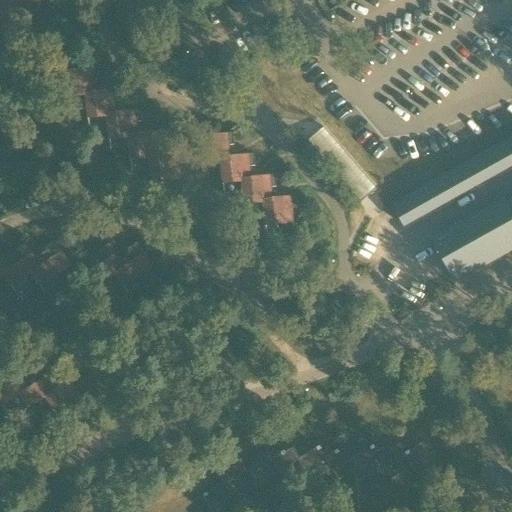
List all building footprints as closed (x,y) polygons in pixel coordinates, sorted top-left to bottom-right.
[(0,0),(0,19),(15,23),(20,0),(0,0)] [(63,73),(66,99),(84,97),(84,95),(93,94),(93,93),(92,81),(98,81),(97,69),(63,73)] [(93,94),(84,95),(84,97),(87,120),(106,118),(105,116),(114,115),(114,113),(113,102),(119,102),(118,90),(93,93),(93,94)] [(114,115),(105,116),(106,118),(108,141),(127,139),(127,137),(136,136),(136,134),(135,123),(141,123),(139,111),(114,113),(114,115)] [(324,129),(309,142),(362,204),(377,190),(324,129)] [(136,136),(127,137),(127,139),(129,162),(148,160),(148,158),(157,157),(157,155),(156,144),(162,143),(160,131),(136,134),(136,136)] [(232,134),(198,138),(200,164),(219,162),(219,160),(228,159),(228,158),(227,147),(233,146),(232,134)] [(178,180),(177,165),(183,164),(182,152),(157,155),(157,157),(148,158),(148,160),(151,183),(178,180)] [(228,159),(219,160),(219,162),(222,184),(240,182),(240,181),(249,180),(249,179),(248,168),(254,167),(253,155),(228,158),(228,159)] [(243,205),(261,203),(261,202),(271,201),(269,188),(275,188),(274,176),(249,179),(249,180),(240,181),(240,182),(243,205)] [(385,202),(378,205),(386,228),(421,215),(463,200),(454,177),(385,202)] [(271,201),(261,202),(261,203),(264,226),(266,226),(292,224),(291,210),(297,209),(296,197),(271,200),(271,201)] [(509,210),(430,240),(447,284),(511,260),(511,214),(511,215),(509,210)] [(40,267),(30,274),(31,274),(39,287),(71,266),(54,242),(43,249),(45,252),(35,259),(40,267)] [(40,267),(35,259),(25,243),(15,250),(17,253),(6,260),(12,268),(2,275),(10,287),(31,274),(30,274),(40,267)] [(94,269),(84,275),(93,288),(113,275),(123,268),(118,260),(108,244),(98,251),(100,254),(89,261),(94,269)] [(123,268),(113,275),(122,288),(152,268),(137,244),(127,250),(128,253),(118,260),(123,268)] [(0,276),(2,275),(12,268),(6,260),(0,249),(0,276)] [(0,404),(1,407),(18,396),(27,391),(18,377),(0,388),(0,404)] [(27,391),(18,396),(27,409),(44,398),(52,393),(52,392),(44,379),(37,384),(34,380),(28,383),(31,387),(27,391)] [(52,392),(52,393),(44,398),(52,411),(53,411),(77,395),(69,382),(52,392)] [(425,442),(404,454),(405,457),(417,477),(429,469),(423,459),(432,453),(425,442)] [(378,457),(378,458),(385,469),(384,470),(386,473),(391,480),(403,473),(397,462),(405,457),(404,454),(399,445),(378,457)] [(352,458),(353,458),(346,447),(337,453),(336,451),(324,459),(332,474),(337,481),(349,474),(344,464),(350,460),(352,459),(352,458)] [(352,459),(350,460),(357,471),(366,466),(373,476),(379,473),(381,476),(386,473),(384,470),(385,469),(378,458),(378,457),(372,447),(353,458),(352,458),(352,459)] [(299,460),(296,462),(303,473),(312,467),(319,478),(325,474),(327,477),(332,474),(324,459),(318,448),(298,459),(298,460),(299,460)] [(283,454),(282,453),(269,460),(283,483),(295,475),(290,466),(296,462),(299,460),(298,460),(298,459),(292,449),(283,454)] [(222,483),(222,484),(223,484),(230,495),(242,488),(235,477),(245,472),(237,460),(216,473),(222,483)] [(222,483),(201,496),(210,510),(206,511),(225,511),(227,511),(221,500),(230,495),(223,484),(222,484),(222,483)]
